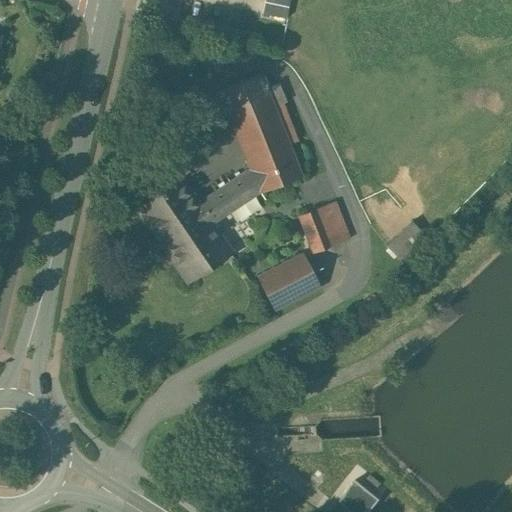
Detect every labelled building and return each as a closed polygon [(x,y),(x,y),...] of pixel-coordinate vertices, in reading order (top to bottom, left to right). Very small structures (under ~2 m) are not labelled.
[(267,0),(264,13),(288,18),(292,0),(267,0)] [(260,73),(219,89),(251,168),(259,190),(260,192),(300,176),(260,73)] [(259,190),(251,168),(198,203),(211,222),(259,190)] [(211,222),(198,203),(182,179),(137,209),(186,281),(231,251),(211,222)] [(333,201),(299,215),(313,253),(348,239),(333,201)] [(427,239),(410,221),(386,245),(403,263),(427,239)] [(303,253),(257,277),(273,309),(320,285),(303,253)] [(357,474),(338,497),(357,511),(365,511),(381,493),(357,474)]
